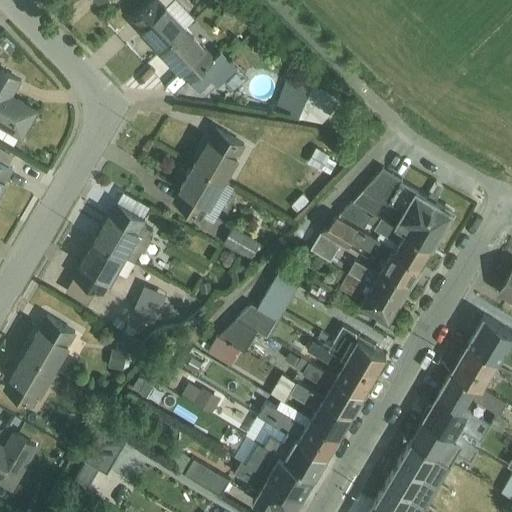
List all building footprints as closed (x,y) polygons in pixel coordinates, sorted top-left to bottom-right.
[(163,47),(189,22),(168,0),(149,0),(133,16),(163,47)] [(223,5),(221,15),(236,19),(238,9),(223,5)] [(193,78),(220,53),(189,22),(163,47),(193,78)] [(3,34),(0,38),(0,47),(8,54),(16,44),(3,34)] [(0,62),(0,120),(25,134),(41,106),(15,91),(24,76),(0,62)] [(287,69),(278,108),(301,113),(310,75),(287,69)] [(298,114),(323,127),(340,95),(314,82),(298,114)] [(249,139),(218,122),(196,159),(227,177),(249,139)] [(331,153),(316,145),(307,161),(322,169),(331,153)] [(0,190),(16,163),(0,154),(0,190)] [(227,177),(196,159),(174,197),(205,215),(227,177)] [(363,302),(392,319),(457,208),(403,177),(391,198),(407,207),(397,223),(383,215),(377,226),(402,240),(398,247),(396,246),(381,271),(356,256),(340,283),(365,298),(363,302)] [(127,253),(148,216),(118,199),(97,235),(127,253)] [(294,202),(288,208),(294,214),(300,208),(294,202)] [(312,246),(332,257),(343,239),(349,243),(360,226),(340,214),(323,226),(312,246)] [(260,240),(233,223),(223,239),(250,255),(260,240)] [(106,289),(127,253),(97,235),(67,287),(88,299),(97,284),(106,289)] [(511,269),(499,292),(511,299),(511,269)] [(212,289),(211,280),(201,281),(203,290),(212,289)] [(130,313),(152,321),(163,290),(142,282),(130,313)] [(219,331),(247,346),(258,327),(268,332),(278,315),(254,301),(237,315),(219,331)] [(78,327),(47,309),(26,346),(58,363),(78,327)] [(469,343),(511,368),(511,331),(485,316),(469,343)] [(378,373),(390,352),(359,335),(347,355),(378,373)] [(451,370),(484,389),(497,365),(503,370),(501,375),(511,381),(511,368),(469,343),(451,370)] [(58,363),(26,346),(6,383),(37,400),(58,363)] [(111,349),(108,368),(128,372),(131,353),(111,349)] [(367,391),(378,373),(347,355),(337,373),(367,391)] [(437,394),(464,410),(472,397),(501,415),(508,403),(484,389),(451,370),(437,394)] [(271,392),(286,399),(295,378),(280,372),(271,392)] [(355,412),(367,391),(337,373),(324,395),(355,412)] [(181,393),(212,409),(221,393),(191,376),(181,393)] [(342,434),(355,412),(324,395),(297,379),(291,390),(318,405),(312,416),(342,434)] [(423,418),(457,438),(462,428),(481,440),(491,425),(464,410),(437,394),(423,418)] [(330,454),(342,434),(312,416),(300,437),(330,454)] [(496,416),(491,425),(502,432),(508,422),(496,416)] [(457,438),(423,418),(411,439),(450,462),(455,453),(464,459),(465,457),(471,461),(478,450),(457,438)] [(87,455),(109,467),(127,436),(106,423),(87,455)] [(0,439),(0,476),(14,485),(40,442),(12,426),(3,441),(0,439)] [(318,475),(330,454),(300,437),(288,457),(318,475)] [(232,476),(195,455),(186,470),(223,492),(232,476)] [(286,511),(296,511),(306,495),(269,474),(255,499),(273,510),(276,506),(286,511)] [(511,475),(502,492),(511,497),(511,475)] [(391,511),(375,502),(368,511),(391,511)]
